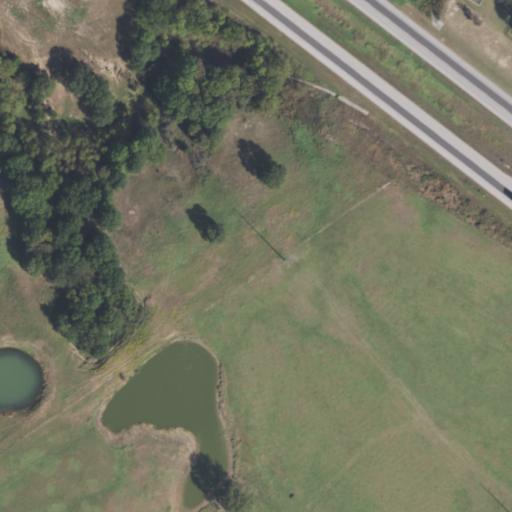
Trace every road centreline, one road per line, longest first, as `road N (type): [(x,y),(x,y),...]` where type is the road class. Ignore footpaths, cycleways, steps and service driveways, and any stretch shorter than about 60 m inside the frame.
road 1 (trunk): [(260,0),(511,189)]
road 2 (trunk): [(511,108),(370,0)]
